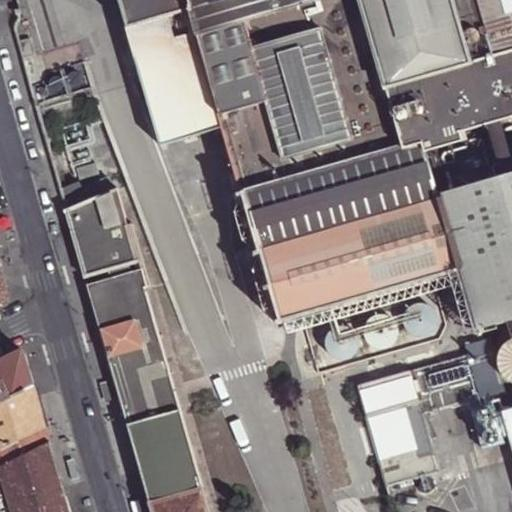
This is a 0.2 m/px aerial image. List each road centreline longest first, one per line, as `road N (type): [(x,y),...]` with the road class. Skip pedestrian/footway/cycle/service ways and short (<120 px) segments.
road 1 (tertiary): [(56,306),(110,511)]
road 2 (tertiary): [(0,111),(56,306)]
